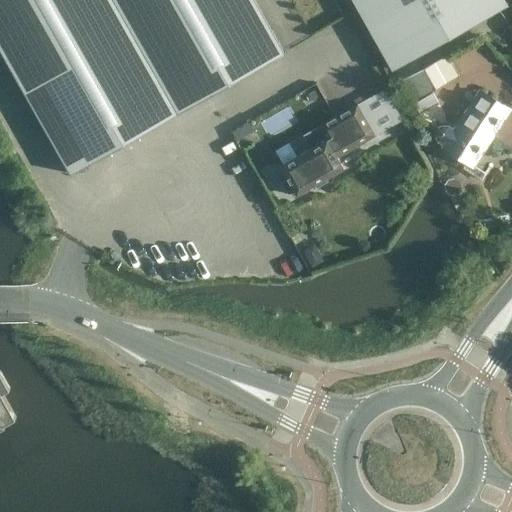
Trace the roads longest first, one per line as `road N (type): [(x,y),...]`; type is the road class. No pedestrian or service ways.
road 1 (unclassified): [(0,302),(67,311),(229,382)]
road 2 (unclassified): [(363,415),(284,387),(229,382)]
road 3 (unclassified): [(229,382),(271,416),(344,453)]
road 4 (primary): [(511,303),(473,332),(429,398)]
road 5 (primary): [(462,423),(511,312)]
